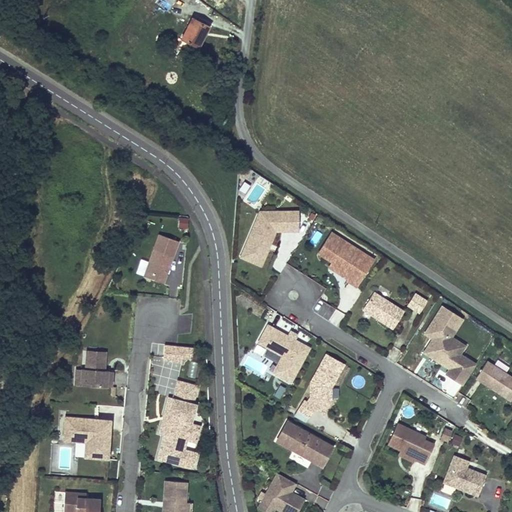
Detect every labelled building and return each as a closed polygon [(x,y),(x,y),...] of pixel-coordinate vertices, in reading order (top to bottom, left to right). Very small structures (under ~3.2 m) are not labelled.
[(204,35),(202,34),(207,25),(193,18),(182,39),(198,47),(204,35)] [(269,244),(275,231),(298,230),(297,211),(260,212),(244,250),(263,258),(268,248),(266,247),(267,243),(269,244)] [(188,217),(180,217),(180,227),(188,227),(188,217)] [(317,243),(321,233),(316,231),(312,241),(317,243)] [(360,261),(365,254),(331,232),(318,253),(332,262),(333,260),(353,272),(348,279),(347,280),(356,286),(369,266),(360,261)] [(163,282),(173,255),(154,249),(144,276),(163,282)] [(260,265),(263,258),(244,250),(241,257),(260,265)] [(369,266),(374,259),(365,254),(360,261),(369,266)] [(348,279),(353,272),(333,260),(332,262),(329,267),(348,279)] [(388,325),(399,308),(374,292),(363,309),(388,325)] [(429,300),(417,292),(408,305),(420,313),(429,300)] [(322,317),(338,327),(346,315),(330,305),(322,317)] [(459,354),(465,346),(451,337),(462,319),(442,306),(425,334),(433,338),(424,352),(450,369),(446,374),(463,384),(476,364),(459,354)] [(309,348),(267,325),(258,342),(282,356),(278,363),(296,373),(309,348)] [(264,354),(266,347),(256,344),(254,351),(264,354)] [(193,346),(165,345),(164,356),(182,357),(192,357),(193,346)] [(107,386),(108,371),(104,371),(105,352),(87,351),(86,370),(82,369),(81,382),(92,383),(92,385),(92,386),(107,386)] [(331,388),(344,364),(326,354),(310,382),(311,398),(331,397),(331,388)] [(511,398),(511,377),(487,361),(476,378),(511,401),(511,398)] [(92,385),(92,383),(81,382),(82,369),(76,369),(75,384),(92,385)] [(195,404),(191,404),(196,384),(175,379),(166,418),(161,417),(157,434),(161,435),(155,461),(190,469),(200,425),(191,423),(195,404)] [(309,416),(315,408),(303,400),(298,409),(309,416)] [(108,459),(110,430),(98,429),(94,424),(94,419),(66,417),(64,441),(86,442),(85,457),(108,459)] [(110,430),(110,420),(94,419),(94,424),(98,429),(110,430)] [(286,433),(292,423),(287,421),(282,430),(286,433)] [(333,446),(292,423),(286,433),(282,430),(276,441),(320,465),(326,453),(329,454),(333,446)] [(434,444),(424,439),(425,437),(397,424),(388,444),(401,449),(416,456),(414,459),(425,464),(434,444)] [(448,442),(452,430),(445,427),(441,439),(448,442)] [(463,437),(455,434),(451,443),(459,446),(463,437)] [(71,446),(61,447),(62,460),(72,459),(71,446)] [(416,456),(401,449),(398,454),(413,462),(414,459),(416,456)] [(322,466),(329,454),(326,453),(320,465),(322,466)] [(486,475),(466,468),(468,461),(454,455),(443,482),(458,488),(459,485),(463,486),(462,489),(478,496),(486,475)] [(288,490),(293,482),(274,471),(254,508),(261,511),(270,511),(272,510),(276,511),(294,511),(302,497),(288,490)] [(181,504),(183,483),(162,481),(158,511),(183,511),(185,504),(181,504)] [(86,493),(66,492),(55,491),(54,511),(99,511),(100,499),(86,498),(86,493)]
